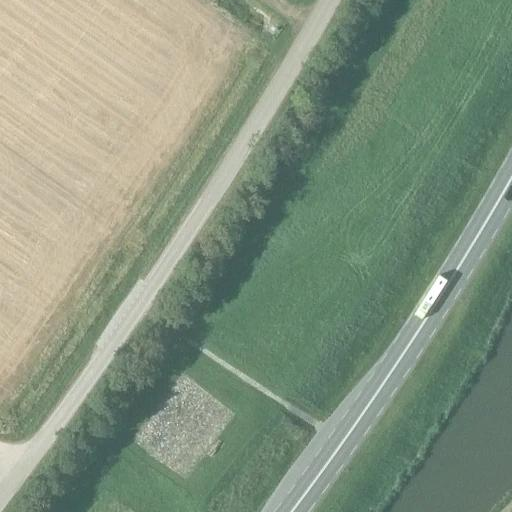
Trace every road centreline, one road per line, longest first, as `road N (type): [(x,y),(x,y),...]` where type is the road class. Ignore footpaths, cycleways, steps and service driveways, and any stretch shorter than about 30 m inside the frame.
road 1 (unclassified): [(0,491),(168,265),(331,0)]
road 2 (primary): [(290,511),(422,325),(511,176)]
